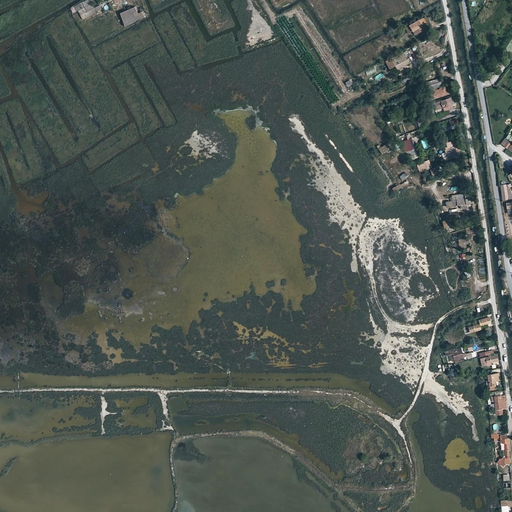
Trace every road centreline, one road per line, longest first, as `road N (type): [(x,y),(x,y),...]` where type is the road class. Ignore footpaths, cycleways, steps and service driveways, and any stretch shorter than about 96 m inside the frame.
road 1 (track): [(0,393),(348,393),(397,423),(412,490)]
road 2 (unclassified): [(441,0),(483,224),(511,463)]
road 3 (track): [(492,300),(437,323),(420,384),(397,423)]
road 4 (unclassified): [(490,149),(463,0)]
road 5 (unclassified): [(511,293),(490,149)]
